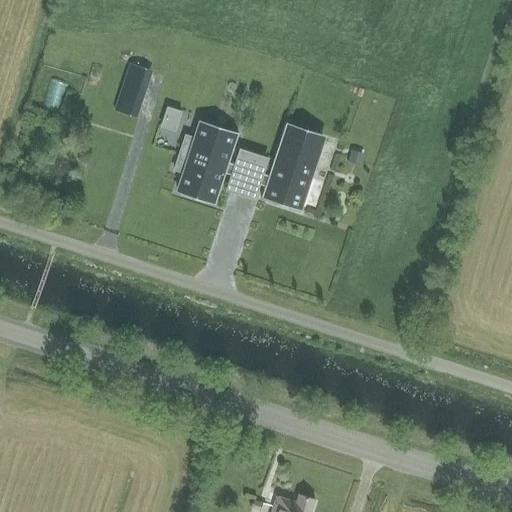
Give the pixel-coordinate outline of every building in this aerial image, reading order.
[(132,61),(116,108),(139,116),(155,70),(132,61)] [(168,105),(164,127),(180,130),(184,108),(168,105)] [(178,189),(215,201),(225,173),(245,180),(248,169),(228,162),(238,134),(200,121),(194,138),(185,135),(174,169),(183,172),(178,189)] [(313,168),(274,156),(268,175),(248,169),(245,180),(264,186),(261,197),(300,210),(313,168)] [(310,511),(315,499),(297,494),(295,502),(275,497),(270,511),(310,511)]
